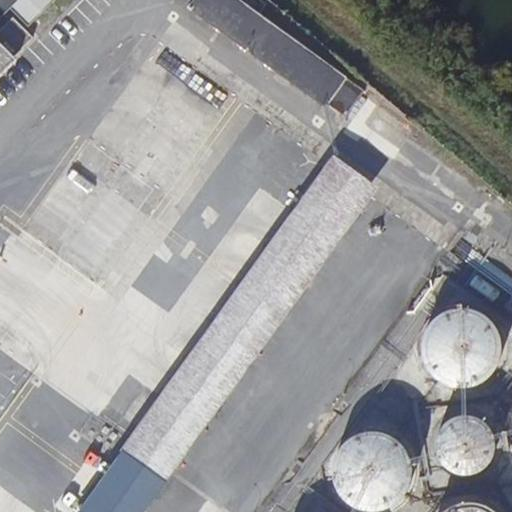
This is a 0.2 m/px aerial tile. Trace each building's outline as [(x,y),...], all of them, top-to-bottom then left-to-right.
[(0,0),(0,20),(11,9),(30,27),(56,0),(0,0)] [(349,77),(241,0),(193,0),(188,7),(326,108),(330,103),(346,116),(365,90),(347,78),(349,77)] [(0,78),(19,60),(16,57),(34,39),(14,19),(0,32),(0,78)] [(336,156),(123,451),(168,484),(381,188),(336,156)] [(502,358),(503,350),(502,342),(500,334),(496,327),(490,321),(484,316),(476,312),(468,310),(460,310),(452,312),(444,315),(438,320),(432,326),(428,333),(425,341),(424,349),(425,357),(427,365),(431,372),(437,378),(443,383),(451,386),(459,388),(467,388),(475,387),(483,383),(489,379),(495,373),(499,366),(502,358)] [(496,453),(497,446),(496,439),(494,432),(490,426),(485,421),(479,418),(472,416),(465,415),(458,416),(452,419),(446,423),(441,428),(438,435),(436,442),(436,449),(438,455),(441,462),(445,467),(451,472),(457,474),(464,476),(471,475),(478,474),(484,470),(490,465),(494,459),(496,453)] [(413,482),(414,473),(413,464),(410,456),(405,448),(399,442),(391,437),(383,434),(374,433),(366,434),(357,437),(350,442),(343,448),(339,456),(336,464),(335,473),(336,482),(338,490),(343,497),(349,504),(357,508),(365,511),(370,511),(377,511),(383,511),(391,509),(399,504),(405,498),(410,490),(413,482)] [(494,511),(488,507),(477,504),(472,503),(461,504),(456,506),(446,511),(445,511),(494,511)]
